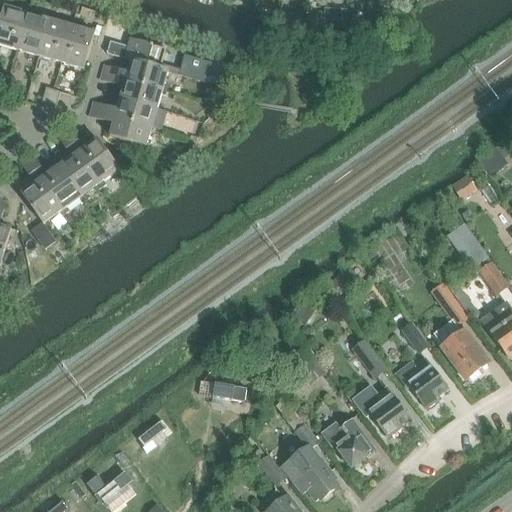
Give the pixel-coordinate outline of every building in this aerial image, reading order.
[(0,28),(0,46),(18,52),(29,15),(6,8),(0,28)] [(18,52),(40,58),(50,21),(29,15),(18,52)] [(50,21),(40,58),(62,65),(72,28),(50,21)] [(95,34),(72,28),(62,65),(85,71),(95,34)] [(107,56),(132,63),(132,62),(169,73),(207,85),(213,65),(185,57),(181,71),(162,66),(167,51),(130,41),(128,48),(111,43),(107,56)] [(169,73),(132,62),(132,63),(126,81),(163,92),(169,73)] [(104,67),(102,74),(117,79),(119,71),(104,67)] [(117,79),(102,74),(100,81),(115,86),(117,79)] [(0,87),(0,92),(6,94),(10,78),(3,76),(0,87)] [(10,78),(6,94),(13,96),(17,81),(10,78)] [(163,92),(126,81),(121,100),(158,110),(163,92)] [(42,105),(50,107),(54,91),(47,89),(42,105)] [(54,91),(50,107),(57,109),(61,93),(54,91)] [(153,129),(158,110),(121,100),(116,118),(153,129)] [(93,104),(91,111),(106,115),(109,108),(93,104)] [(106,115),(91,111),(89,118),(104,123),(106,115)] [(153,129),(116,118),(110,138),(147,148),(153,129)] [(70,129),(64,133),(73,147),(79,142),(70,129)] [(73,147),(64,133),(58,138),(67,151),(73,147)] [(98,140),(79,154),(101,185),(120,172),(98,140)] [(79,154),(60,167),(83,199),(101,185),(79,154)] [(33,156),(27,160),(36,173),(42,169),(33,156)] [(36,173),(27,160),(20,164),(30,177),(36,173)] [(60,167),(42,181),(64,212),(83,199),(60,167)] [(468,178),(453,188),(461,201),(476,191),(468,178)] [(64,212),(42,181),(22,195),(44,226),(64,212)] [(455,221),(445,228),(452,237),(449,239),(472,271),(477,268),(481,273),(480,273),(497,298),(509,289),(493,265),(492,266),(488,260),(465,227),(461,230),(455,221)] [(55,242),(44,226),(36,231),(46,248),(55,242)] [(0,227),(0,267),(1,268),(12,231),(0,227)] [(304,298),(292,318),(303,325),(316,304),(304,298)] [(454,301),(442,309),(458,330),(469,321),(454,301)] [(482,323),(508,359),(511,355),(511,312),(507,305),(482,323)] [(344,314),(338,319),(346,330),(352,326),(344,314)] [(412,326),(403,333),(413,347),(419,355),(429,348),(412,326)] [(471,340),(470,341),(464,333),(443,348),(450,356),(448,357),(466,382),(490,365),(471,340)] [(365,342),(353,351),(375,380),(387,371),(365,342)] [(411,366),(396,377),(405,390),(409,387),(425,410),(450,391),(426,360),(424,362),(419,355),(413,347),(403,354),(411,366)] [(309,349),(293,362),(314,387),(329,374),(309,349)] [(366,419),(370,416),(386,438),(411,419),(387,388),(377,396),(374,392),(356,406),(366,419)] [(335,447),(352,470),(375,453),(352,422),(340,430),(336,425),(322,436),(332,449),(335,447)] [(305,426),(295,434),(310,453),(319,445),(305,426)] [(317,466),(312,458),(305,450),(282,469),(303,496),(308,492),(316,503),(319,501),(321,503),(339,489),(334,483),(337,482),(321,462),(317,466)] [(268,457),(258,465),(275,487),(285,479),(268,457)] [(299,511),(287,497),(283,500),(277,492),(265,502),(270,510),(267,511),(299,511)]
